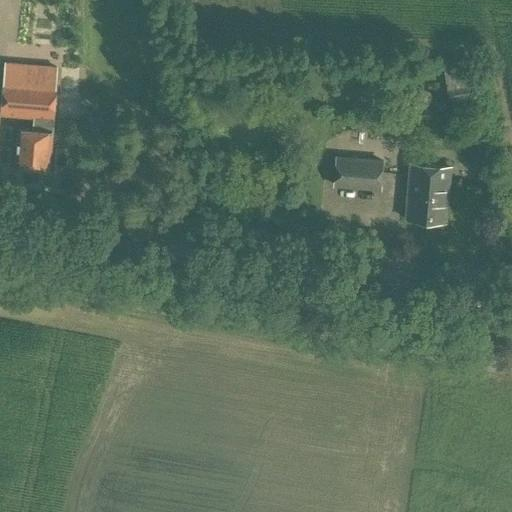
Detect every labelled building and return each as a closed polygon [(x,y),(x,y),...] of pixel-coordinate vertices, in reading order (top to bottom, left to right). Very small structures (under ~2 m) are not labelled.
[(450,104),(471,100),(465,65),(444,69),(450,104)] [(49,168),(56,81),(3,77),(0,114),(34,117),(33,129),(17,128),(14,165),(35,167),(37,170),(42,170),(45,167),(49,168)] [(101,116),(83,115),(82,130),(100,131),(101,116)] [(381,190),(383,159),(334,156),(332,186),(381,190)] [(447,223),(451,167),(411,163),(407,219),(447,223)]
